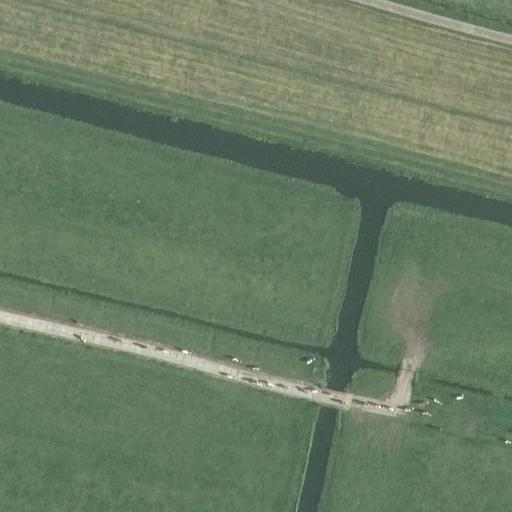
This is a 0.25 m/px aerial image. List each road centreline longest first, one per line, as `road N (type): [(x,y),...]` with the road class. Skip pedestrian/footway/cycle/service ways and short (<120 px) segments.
road 1 (track): [(0,317),(398,412),(409,363),(511,366)]
road 2 (track): [(384,0),(511,35)]
